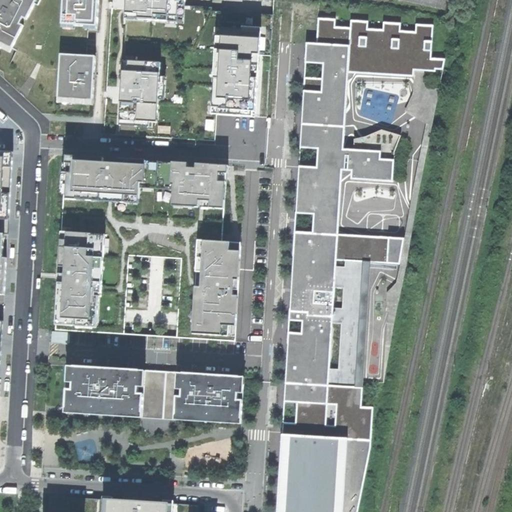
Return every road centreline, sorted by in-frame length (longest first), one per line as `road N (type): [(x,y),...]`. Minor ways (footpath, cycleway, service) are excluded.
road 1 (residential): [(241,500),(258,475),(280,154)]
road 2 (residential): [(31,140),(10,482)]
road 3 (residential): [(31,140),(280,154)]
road 4 (residential): [(241,500),(10,482)]
road 5 (residential): [(280,154),(287,3)]
